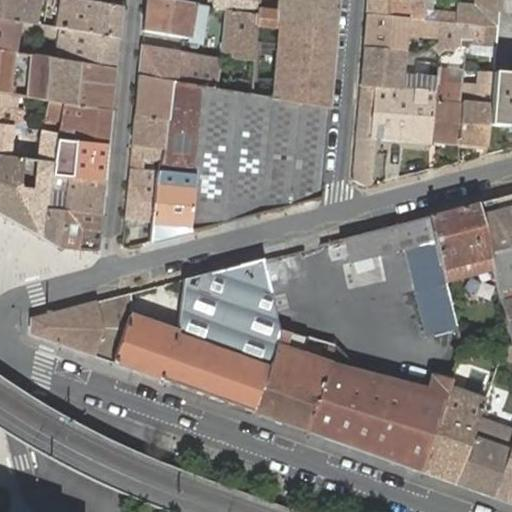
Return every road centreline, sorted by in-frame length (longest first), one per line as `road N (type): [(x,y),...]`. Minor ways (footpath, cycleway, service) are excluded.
road 1 (residential): [(6,369),(26,366),(444,511)]
road 2 (residential): [(135,0),(112,250),(118,268)]
road 3 (residential): [(118,268),(344,212)]
road 4 (residential): [(344,212),(339,192),(356,0)]
road 5 (residential): [(6,369),(1,330),(14,305),(118,268)]
road 6 (residential): [(344,212),(511,169)]
road 7 (residential): [(44,511),(28,492),(6,369)]
